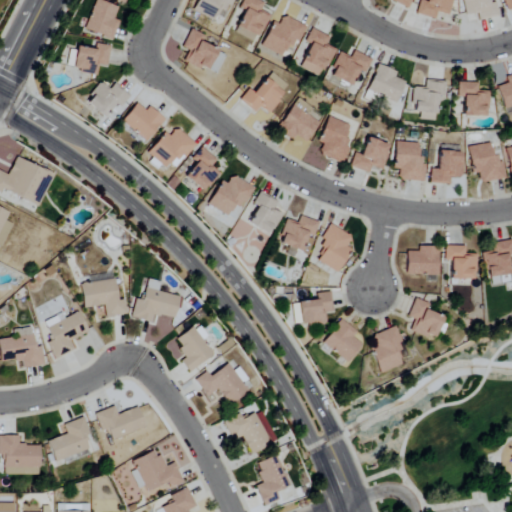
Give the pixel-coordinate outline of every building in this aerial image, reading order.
[(118,22),(113,19),(117,8),(94,0),(83,30),(111,41),(118,22)] [(196,0),(192,11),(223,23),(232,0),(196,0)] [(259,11),(263,4),(254,0),(241,0),(238,8),(244,11),(236,27),(258,38),(269,15),(259,11)] [(410,0),(386,0),(406,9),(410,0)] [(419,0),(418,0),(414,14),(434,20),(435,12),(446,15),(450,0),(425,0),(425,2),(419,0)] [(461,0),(465,16),(475,13),(477,21),(496,16),(493,3),(488,5),(486,0),(461,0)] [(511,0),(500,0),(506,12),(511,8),(511,0)] [(260,47),(286,59),(302,25),(282,16),(278,25),(271,22),(260,47)] [(309,45),(299,68),(320,78),(334,49),(325,45),(328,38),(310,29),(304,43),(309,45)] [(187,51),(183,60),(207,72),(218,48),(188,33),(181,48),(187,51)] [(95,75),(97,65),(105,67),(109,47),(94,44),(93,50),(76,46),(71,70),(95,75)] [(359,70),(364,73),(370,60),(353,51),(349,58),(340,53),(328,76),(350,87),(359,70)] [(366,91),(395,103),(404,82),(394,78),(396,73),(377,65),(366,91)] [(266,112),(287,89),(270,73),(252,93),(247,89),(238,100),(253,114),(259,107),(266,112)] [(503,110),(511,106),(511,74),(504,77),(506,83),(496,87),(503,110)] [(412,88),(409,112),(419,113),(418,120),(437,122),(441,82),(424,81),(423,89),(412,88)] [(487,117),(487,91),(477,91),(477,83),(457,83),(456,98),(463,98),(462,117),(487,117)] [(84,104),(104,119),(116,104),(120,107),(129,96),(113,84),(108,91),(99,84),(84,104)] [(120,122),(144,143),(164,121),(148,107),(144,111),(136,104),(120,122)] [(303,146),(317,123),(290,107),(276,130),(303,146)] [(348,126),(327,117),(316,142),(321,145),(317,154),(340,164),(350,139),(344,136),(348,126)] [(147,152),(170,172),(194,145),(175,128),(168,136),(164,133),(147,152)] [(352,153),(349,168),(368,173),(369,167),(381,170),(387,145),(365,139),(361,155),(352,153)] [(422,182),(423,158),(416,157),(417,144),(393,142),(392,170),(398,170),(397,181),(422,182)] [(502,179),(498,156),(491,157),(488,143),(465,148),(470,175),(477,173),(479,184),(502,179)] [(511,176),(511,147),(503,149),(510,177),(511,176)] [(215,161),(199,149),(190,161),(194,164),(183,179),(204,194),(219,174),(211,167),(215,161)] [(436,170),(429,170),(428,184),(448,185),(448,178),(459,179),(461,154),(437,152),(436,170)] [(50,175),(14,160),(7,175),(0,172),(0,192),(0,191),(37,206),(50,175)] [(242,210),(252,187),(230,178),(227,185),(219,181),(207,207),(228,216),(232,206),(242,210)] [(247,225),(268,237),(284,209),(257,194),(251,205),(256,208),(247,225)] [(8,213),(0,209),(0,245),(9,228),(3,224),(8,213)] [(317,223),(299,217),(296,224),(286,220),(278,244),(289,248),(286,255),(297,259),(305,235),(313,237),(317,223)] [(336,273),(350,250),(345,247),(350,238),(330,225),(317,247),(323,250),(316,262),(336,273)] [(491,243),(492,252),(483,253),(487,286),(511,283),(507,257),(511,256),(511,253),(510,241),(491,243)] [(406,252),(405,275),(436,276),(437,247),(417,247),(417,252),(406,252)] [(450,280),(475,280),(475,255),(464,255),(464,247),(444,247),(443,261),(450,261),(450,280)] [(173,320),(179,298),(156,292),(158,282),(146,279),(140,301),(134,300),(129,318),(149,323),(151,314),(173,320)] [(82,309),(102,306),(104,318),(124,315),(123,301),(116,302),(113,280),(78,285),(82,309)] [(315,302),(298,302),(299,326),(325,325),(325,314),(331,313),(330,293),(315,294),(315,302)] [(433,341),(443,319),(425,311),(427,305),(414,299),(406,318),(413,321),(409,330),(433,341)] [(72,351),(68,342),(87,333),(77,312),(62,319),(60,315),(43,322),(51,341),(46,344),(53,360),(72,351)] [(321,346),(347,363),(360,345),(351,338),(355,332),(338,320),(321,346)] [(0,363),(20,360),(21,369),(42,366),(40,348),(33,349),(30,328),(10,331),(11,338),(0,339),(0,363)] [(180,347),(177,349),(183,359),(179,361),(186,373),(211,358),(193,328),(175,339),(180,347)] [(377,372),(407,363),(396,328),(366,337),(377,372)] [(204,398),(217,390),(228,407),(247,395),(240,384),(245,381),(237,369),(232,372),(227,365),(208,377),(206,373),(193,380),(204,398)] [(93,415),(100,432),(106,430),(111,442),(144,428),(136,408),(116,416),(113,407),(93,415)] [(250,455),(275,442),(259,411),(241,421),(237,415),(222,423),(232,442),(240,438),(250,455)] [(46,442),(54,463),(88,450),(84,437),(89,436),(82,418),(62,426),(65,435),(46,442)] [(17,437),(0,437),(0,455),(3,455),(3,476),(39,475),(38,446),(17,446),(17,437)] [(166,484),(168,488),(181,483),(173,464),(164,467),(160,457),(156,458),(154,453),(132,461),(146,493),(166,484)] [(253,465),(261,484),(253,487),(262,507),(277,500),(274,493),(288,487),(275,456),(253,465)] [(187,511),(194,508),(186,489),(168,497),(172,505),(155,511),(187,511)]
